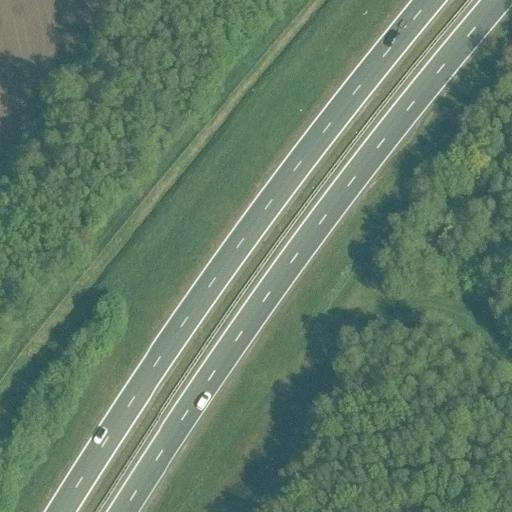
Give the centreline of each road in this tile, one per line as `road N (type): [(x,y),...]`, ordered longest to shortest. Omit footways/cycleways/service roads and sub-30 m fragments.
road 1 (trunk): [(125,511),(326,217),(499,0)]
road 2 (trunk): [(434,0),(284,189),(64,511)]
road 3 (track): [(511,194),(496,180),(281,511)]
